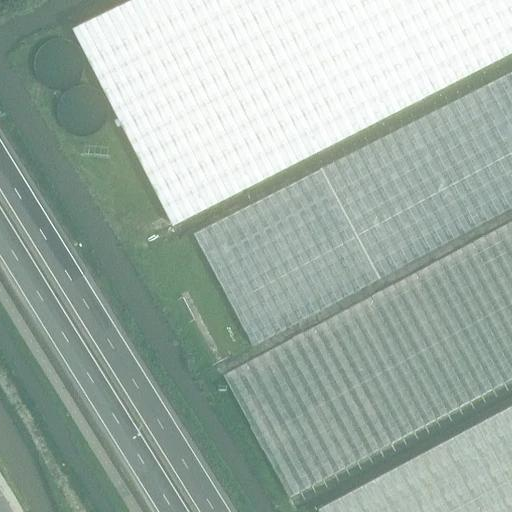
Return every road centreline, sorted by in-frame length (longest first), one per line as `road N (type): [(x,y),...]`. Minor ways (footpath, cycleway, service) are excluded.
road 1 (trunk): [(216,511),(0,160)]
road 2 (trunk): [(0,231),(172,511)]
